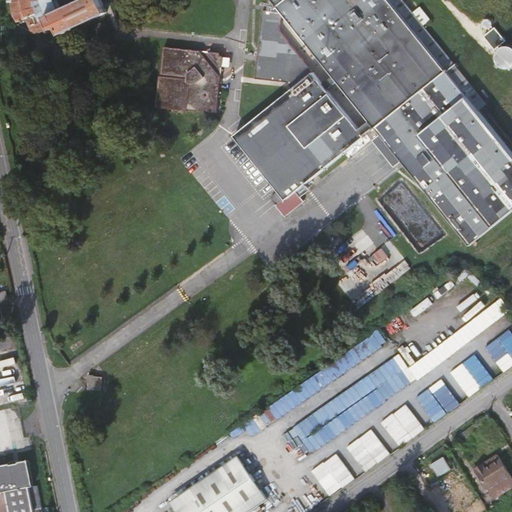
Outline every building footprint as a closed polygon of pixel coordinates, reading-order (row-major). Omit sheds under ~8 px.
[(16,0),(15,0),(18,13),(27,11),(29,18),(51,14),(54,22),(101,10),(98,0),(16,0)] [(266,0),(274,10),(272,21),(265,21),(255,89),(285,93),(292,100),(238,144),(282,199),(274,206),(281,214),(288,208),(290,210),(366,148),(376,140),(378,138),(384,145),(406,172),(475,257),(511,229),(511,158),(484,124),(491,118),(429,41),(436,36),(426,24),(419,29),(395,0),(266,0)] [(495,24),(494,20),(491,18),(487,18),(484,21),(484,26),(487,29),(491,29),(494,27),(495,24)] [(498,27),(487,36),(497,49),(509,40),(498,27)] [(497,54),(497,62),(503,68),(511,68),(511,46),(509,45),(501,48),(497,54)] [(169,52),(161,110),(219,120),(228,61),(169,52)] [(376,140),(366,148),(368,153),(379,145),(376,140)] [(406,172),(384,145),(376,152),(397,179),(406,172)] [(380,265),(389,258),(382,249),(374,256),(380,265)] [(0,302),(0,305),(1,310),(15,307),(13,299),(0,302)] [(0,318),(0,327),(10,325),(8,317),(0,318)] [(249,434),(389,347),(382,334),(241,421),(249,434)] [(403,357),(292,424),(308,451),(419,384),(403,357)] [(425,385),(413,393),(436,424),(447,415),(425,385)] [(94,387),(92,400),(106,402),(108,388),(94,387)] [(400,448),(425,431),(407,405),(382,422),(400,448)] [(367,473),(391,454),(372,429),(347,448),(367,473)] [(0,450),(0,486),(9,485),(14,510),(38,505),(39,511),(47,511),(40,478),(36,479),(29,445),(0,450)] [(332,473),(344,489),(356,479),(336,453),(312,472),(320,482),(332,473)] [(481,462),(484,467),(497,459),(494,454),(481,462)] [(438,478),(451,470),(444,458),(431,465),(438,478)] [(511,483),(510,480),(497,459),(484,467),(481,462),(472,467),(475,473),(487,494),(490,498),(511,484),(511,483)] [(196,506),(186,511),(259,511),(267,507),(238,467),(192,500),(196,506)] [(192,500),(174,511),(186,511),(196,506),(192,500)]
